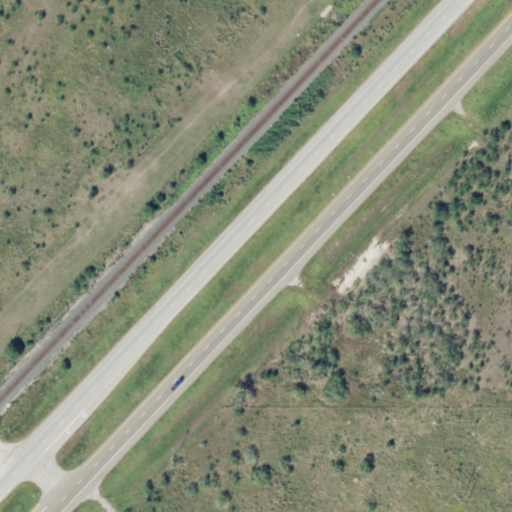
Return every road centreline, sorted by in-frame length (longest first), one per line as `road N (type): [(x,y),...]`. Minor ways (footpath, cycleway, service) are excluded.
road 1 (trunk): [(463,0),(0,486)]
road 2 (trunk): [(52,511),(511,25)]
